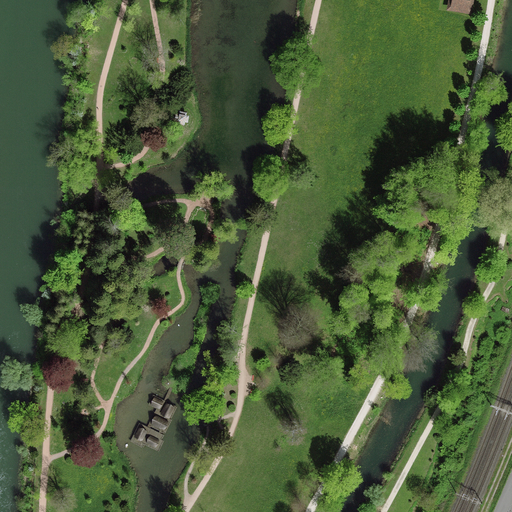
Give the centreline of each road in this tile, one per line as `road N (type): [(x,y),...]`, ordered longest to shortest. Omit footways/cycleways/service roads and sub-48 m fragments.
road 1 (track): [(306,511),(413,309),(491,0)]
road 2 (track): [(383,511),(465,353),(472,316),(497,270),(511,192)]
